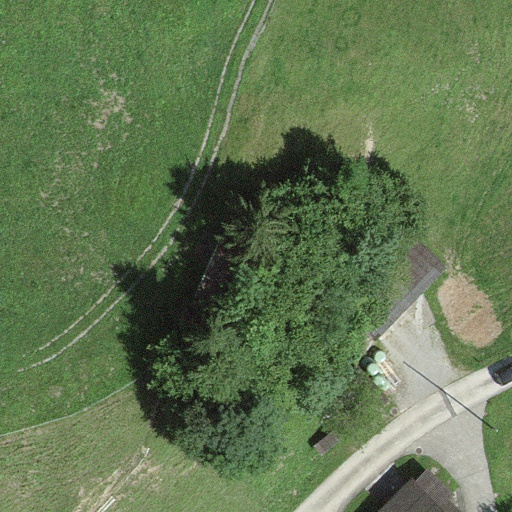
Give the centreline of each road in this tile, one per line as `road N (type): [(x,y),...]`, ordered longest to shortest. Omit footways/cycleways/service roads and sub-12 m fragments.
road 1 (track): [(0,368),(73,316),(165,210),(248,0)]
road 2 (track): [(314,511),(414,427),(511,370)]
